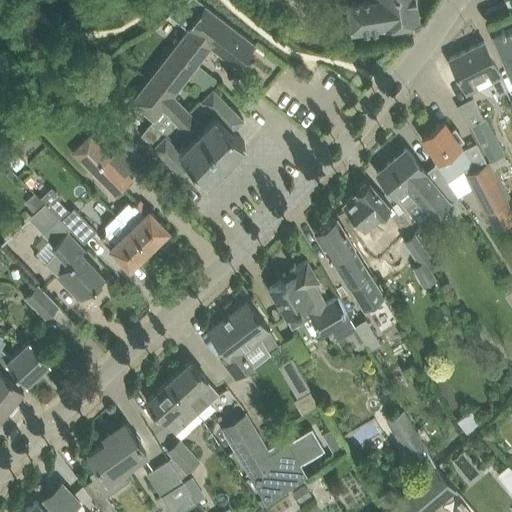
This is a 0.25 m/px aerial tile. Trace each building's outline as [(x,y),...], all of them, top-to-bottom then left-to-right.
[(366,0),(347,3),(348,13),(351,33),(419,22),(415,0),(366,0)] [(192,20),(130,101),(153,119),(151,121),(142,134),(153,146),(184,177),(195,166),(208,179),(245,142),(232,129),(244,118),(213,87),(190,110),(174,94),(211,46),(236,66),(237,67),(256,43),(255,42),(243,33),(236,28),(205,3),(192,20)] [(511,27),(495,35),(502,53),(511,76),(511,27)] [(467,95),(479,89),(475,80),(488,73),(491,81),(501,76),(484,40),(449,58),(467,95)] [(216,79),(199,66),(189,78),(206,92),(216,79)] [(485,117),(472,124),(491,160),(503,153),(485,117)] [(422,136),(433,152),(438,159),(435,161),(436,162),(435,162),(435,163),(447,178),(448,180),(473,162),(461,144),(459,141),(463,139),(455,128),(452,131),(444,120),(422,136)] [(0,148),(9,140),(0,130),(0,148)] [(89,134),(71,151),(115,196),(133,179),(126,172),(138,161),(122,144),(110,156),(89,134)] [(377,171),(390,187),(404,205),(415,196),(429,212),(435,208),(437,211),(458,194),(448,180),(447,178),(435,163),(426,171),(406,147),(377,171)] [(4,157),(17,170),(26,161),(12,148),(4,157)] [(466,175),(485,213),(495,230),(511,221),(511,210),(488,163),(466,175)] [(343,204),(356,219),(364,228),(358,233),(379,258),(371,264),(382,276),(402,259),(371,224),(392,206),(382,196),(369,181),(343,204)] [(41,197),(40,198),(44,201),(58,216),(71,229),(71,228),(84,242),(97,230),(74,205),(70,210),(59,199),(61,196),(52,187),(41,197)] [(36,191),(26,201),(35,210),(44,201),(40,198),(41,197),(36,191)] [(129,204),(117,215),(149,249),(169,229),(149,209),(140,199),(134,205),(133,205),(132,207),(129,204)] [(117,215),(105,226),(107,231),(100,237),(110,247),(109,247),(130,268),(149,249),(117,215)] [(58,216),(43,231),(54,244),(57,248),(63,255),(52,268),(58,272),(56,274),(67,285),(78,298),(81,295),(83,297),(105,277),(94,265),(82,252),(85,249),(68,231),(71,229),(58,216)] [(340,272),(361,259),(353,246),(354,246),(347,234),(337,217),(314,231),(340,272)] [(405,240),(421,263),(426,259),(431,256),(415,233),(405,240)] [(361,259),(340,272),(351,289),(348,291),(362,313),(379,303),(385,299),(367,271),(368,270),(361,259)] [(426,259),(421,263),(414,268),(425,287),(438,278),(426,259)] [(292,274),(269,287),(286,317),(308,304),(312,311),(309,312),(322,334),(332,328),(338,339),(347,334),(354,346),(363,341),(355,325),(355,324),(338,296),(326,303),(315,283),(319,281),(307,260),(290,270),(292,274)] [(59,304),(38,282),(24,295),(45,316),(59,304)] [(207,329),(219,345),(225,353),(220,357),(235,376),(251,363),(243,353),(263,338),(268,348),(280,342),(247,298),(207,329)] [(366,318),(355,324),(355,325),(363,341),(364,340),(369,348),(380,341),(366,318)] [(0,366),(23,385),(26,382),(27,383),(50,361),(37,347),(30,339),(11,356),(0,346),(0,366)] [(291,356),(278,363),(298,396),(311,389),(291,356)] [(191,360),(168,380),(197,411),(208,401),(209,402),(220,393),(208,380),(208,379),(191,360)] [(401,369),(407,381),(425,372),(419,360),(401,369)] [(0,366),(0,415),(6,409),(12,414),(20,405),(13,400),(23,387),(22,385),(23,385),(0,366)] [(146,400),(159,415),(164,420),(164,419),(176,432),(186,423),(186,422),(197,411),(168,380),(146,400)] [(404,407),(386,418),(410,459),(428,449),(404,407)] [(246,412),(221,427),(250,475),(275,460),(269,448),(246,410),(245,410),(246,412)] [(108,439),(89,452),(99,467),(90,473),(93,478),(98,485),(126,466),(130,470),(141,462),(138,458),(146,453),(141,445),(142,444),(139,440),(138,441),(131,431),(126,423),(106,437),(108,439)] [(275,460),(250,475),(265,502),(290,485),(307,474),(299,460),(300,459),(298,456),(320,443),(322,446),(323,445),(310,424),(269,448),(275,460)] [(330,427),(321,433),(334,455),(343,449),(330,427)] [(187,472),(200,461),(180,439),(168,450),(187,472)] [(147,473),(161,495),(172,511),(179,511),(196,502),(169,459),(147,473)] [(435,464),(394,499),(405,511),(425,511),(455,487),(435,464)] [(498,474),(506,483),(511,490),(511,467),(509,464),(498,474)] [(22,511),(48,511),(37,499),(22,511)]
